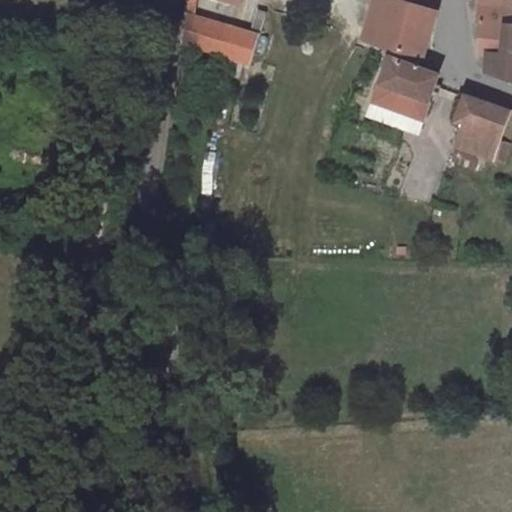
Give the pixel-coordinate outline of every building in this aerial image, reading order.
[(388,0),(375,0),(364,42),(392,50),(421,58),(434,13),(388,0)] [(511,8),(498,4),(482,0),(481,0),(478,24),(485,25),(482,53),(489,54),(487,70),(511,82),(511,8)] [(183,45),(206,52),(214,54),(251,65),(260,36),(186,16),(183,45)] [(391,59),(419,69),(422,59),(421,58),(392,50),(391,59)] [(419,69),(391,59),(375,104),(371,118),(402,128),(406,113),(424,119),(437,75),(419,69)] [(457,118),(467,122),(504,134),(511,111),(511,108),(468,89),(457,118)] [(406,113),(402,128),(419,133),(424,119),(406,113)] [(504,134),(467,122),(460,142),(496,154),(504,134)] [(511,137),(504,134),(496,154),(509,158),(511,149),(511,137)]
